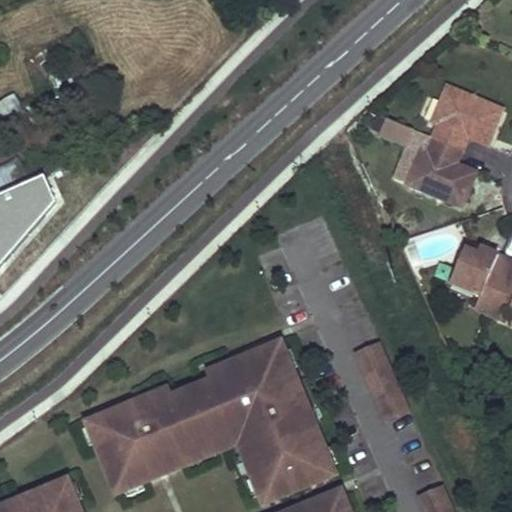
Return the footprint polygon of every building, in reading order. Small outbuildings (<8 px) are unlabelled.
[(507,106),(451,83),(437,119),(442,121),(435,139),(465,151),(472,133),(476,125),(495,133),(507,106)] [(0,119),(1,125),(23,119),(17,98),(0,102),(0,119)] [(415,131),(388,120),(382,136),(408,147),(415,131)] [(495,133),(476,125),(472,133),(492,141),(495,133)] [(465,151),(435,139),(427,157),(422,155),(407,190),(462,213),(473,187),(453,178),(457,170),(465,151)] [(457,170),(453,178),(473,187),(476,178),(457,170)] [(465,242),(463,248),(467,250),(479,255),(481,249),(465,242)] [(511,267),(511,262),(481,249),(479,255),(467,250),(452,285),(482,297),(476,311),(492,317),(501,295),(511,267)] [(511,267),(501,295),(492,317),(507,323),(511,312),(511,267)] [(379,344),(356,354),(385,420),(409,410),(379,344)] [(171,393),(92,425),(101,447),(103,447),(111,468),(110,468),(118,491),(157,475),(155,469),(166,464),(168,471),(184,464),(182,458),(210,447),(212,452),(251,437),(255,447),(245,451),(266,501),(290,491),(289,489),(307,482),(308,484),(332,474),(304,407),(298,409),(295,400),(301,398),(294,383),(286,386),(283,380),(287,377),(289,371),(280,348),(238,365),(241,372),(231,376),(229,369),(210,377),(214,386),(174,402),(171,393)] [(511,388),(504,386),(497,408),(511,412),(511,388)] [(75,511),(74,508),(76,507),(67,485),(0,511),(75,511)] [(452,511),(442,488),(419,498),(425,511),(452,511)] [(339,511),(348,511),(341,494),(296,511),(318,511),(337,505),(339,511)]
